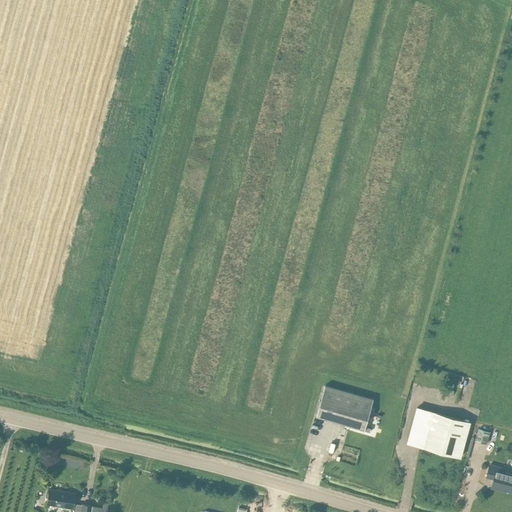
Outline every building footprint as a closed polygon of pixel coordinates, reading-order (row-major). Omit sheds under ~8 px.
[(325,385),(319,406),(317,416),(365,430),(374,399),(325,385)] [(417,408),(410,432),(408,442),(461,457),(470,423),(417,408)] [(502,435),(478,428),(471,455),(494,462),(502,435)] [(501,489),(511,491),(511,475),(504,473),(505,470),(490,465),(489,468),(486,477),(494,479),(491,487),(501,490),(501,489)] [(89,511),(91,506),(82,504),(82,505),(73,503),(74,494),(49,490),(46,503),(56,505),(72,507),(70,511),(89,511)]
